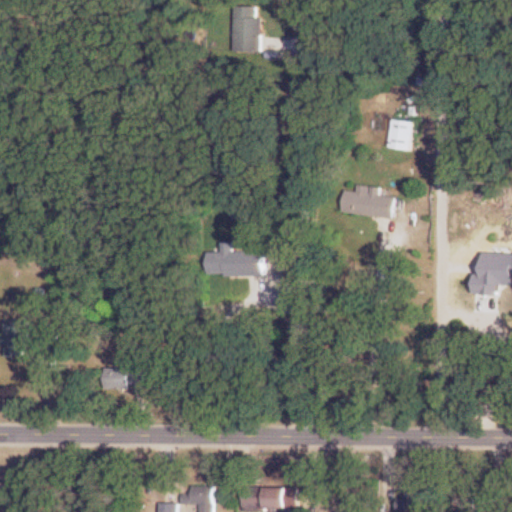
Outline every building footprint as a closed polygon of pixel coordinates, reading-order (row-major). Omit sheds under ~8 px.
[(240,5),(240,50),(268,50),(268,15),(264,15),(264,5),(240,5)] [(417,149),(420,120),(397,118),(394,147),(417,149)] [(387,186),(364,184),(363,190),(350,189),(348,212),(400,217),(402,196),(386,194),(387,186)] [(214,251),(214,276),(270,275),(269,250),(238,251),(238,242),(226,242),(226,251),(214,251)] [(33,319),(9,319),(9,356),(33,356),(33,319)] [(62,356),(62,334),(42,334),(42,356),(62,356)] [(135,366),(110,366),(110,388),(152,388),(152,359),(135,359),(135,366)] [(218,511),(219,484),(196,484),(196,493),(187,493),(187,504),(203,504),(203,511),(218,511)] [(294,485),(247,485),(247,508),(294,508),(294,485)] [(431,488),(406,488),(406,507),(431,507),(431,488)] [(163,511),(182,511),(183,501),(163,501),(163,511)]
